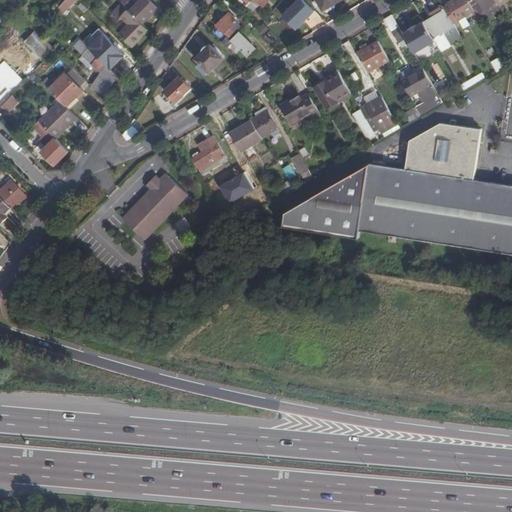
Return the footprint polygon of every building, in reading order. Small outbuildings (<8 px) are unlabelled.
[(8,0),(20,11),(26,5),(21,0),(8,0)] [(61,17),(78,0),(66,0),(55,11),(61,17)] [(134,0),(126,0),(123,3),(132,12),(139,5),(134,0)] [(151,0),(144,0),(139,5),(132,12),(144,24),(160,9),(151,0)] [(241,0),(255,11),(261,4),(265,7),(270,0),(241,0)] [(316,11),(305,0),(298,0),(284,15),(297,28),(316,11)] [(319,0),(324,9),(340,0),(319,0)] [(473,11),(476,10),(470,0),(452,0),(449,2),(451,4),(445,7),(447,10),(455,22),(467,15),(469,18),(475,14),(473,11)] [(482,19),(503,7),(502,6),(498,0),(470,0),(476,10),(482,19)] [(134,45),(149,29),(144,24),(132,12),(123,3),(115,12),(122,19),(125,16),(133,23),(122,34),(134,45)] [(430,13),(433,18),(447,10),(445,7),(444,5),(430,13)] [(442,50),(464,37),(455,22),(447,10),(433,18),(426,22),(437,40),(442,50)] [(216,23),(226,37),(232,33),(228,27),(237,21),(230,12),(216,23)] [(415,53),(437,40),(426,22),(425,21),(417,26),(412,29),(404,33),(407,39),(415,53)] [(269,29),(264,24),(259,29),(264,34),(269,29)] [(400,26),(392,31),(400,43),(407,39),(404,33),(400,26)] [(269,30),(264,35),(272,44),(277,38),(269,30)] [(256,48),(240,32),(233,39),(248,55),(256,48)] [(76,45),(84,54),(91,47),(82,38),(76,45)] [(370,72),(391,60),(379,40),(358,53),(370,72)] [(114,42),(99,56),(112,68),(127,55),(114,42)] [(200,61),(197,64),(204,73),(209,69),(210,70),(224,57),(211,45),(198,58),(200,61)] [(104,94),(119,76),(112,68),(99,56),(91,47),(84,54),(100,70),(101,69),(106,71),(94,87),(104,94)] [(497,72),(507,67),(502,56),(492,61),(497,72)] [(11,62),(7,58),(0,65),(0,70),(2,73),(0,75),(0,84),(6,90),(12,85),(10,82),(16,76),(7,67),(11,62)] [(445,102),(425,69),(404,81),(413,96),(421,91),(427,102),(420,107),(424,114),(445,102)] [(369,141),(379,135),(376,131),(362,108),(340,71),(314,87),(328,110),(330,109),(339,123),(353,115),(369,141)] [(67,73),(51,89),(63,101),(68,106),(84,90),(67,73)] [(167,89),(176,99),(191,86),(189,84),(192,82),(186,74),(182,77),(181,76),(167,89)] [(378,89),(367,96),(372,103),(383,97),(378,89)] [(168,92),(156,100),(164,112),(176,105),(168,92)] [(1,104),(2,106),(14,94),(13,93),(1,104)] [(314,118),(322,114),(310,93),(303,98),(301,94),(283,105),(294,124),(312,114),(314,118)] [(14,94),(2,106),(10,113),(21,101),(14,94)] [(398,119),(384,96),(383,97),(372,103),(370,104),(369,104),(362,108),(376,131),(398,119)] [(63,101),(41,122),(52,132),(57,138),(79,117),(68,106),(63,101)] [(256,113),(258,116),(269,110),(267,107),(256,113)] [(417,108),(406,111),(408,119),(419,116),(417,108)] [(258,116),(253,120),(254,121),(263,137),(279,127),(269,110),(258,116)] [(247,128),(233,136),(243,153),(265,140),(263,137),(254,121),(246,126),(247,128)] [(57,138),(52,132),(41,122),(36,127),(47,139),(44,142),(48,147),(57,138)] [(440,122),(410,139),(405,169),(369,164),(359,230),(511,253),(511,184),(474,179),(482,129),(455,125),(449,124),(440,122)] [(246,126),(232,134),(233,136),(247,128),(246,126)] [(214,135),(206,139),(219,160),(227,156),(214,135)] [(56,164),(70,150),(57,138),(48,147),(43,151),(56,164)] [(201,170),(219,160),(206,139),(199,143),(204,151),(194,157),(201,170)] [(312,171),(303,155),(296,159),(305,175),(312,171)] [(292,164),(285,167),(290,178),(297,175),(292,164)] [(154,187),(124,218),(146,239),(190,193),(167,173),(161,179),(154,187)] [(149,184),(154,187),(161,179),(158,175),(149,184)] [(13,180),(0,192),(0,193),(2,196),(11,205),(13,203),(18,208),(29,197),(13,180)] [(6,215),(14,208),(11,205),(2,196),(0,197),(0,221),(2,223),(9,217),(6,215)] [(220,225),(225,221),(225,220),(222,215),(214,202),(208,205),(220,225)] [(232,209),(222,215),(225,220),(235,214),(232,209)]
